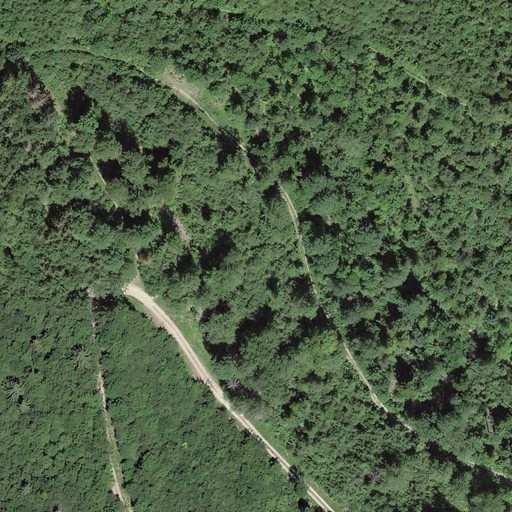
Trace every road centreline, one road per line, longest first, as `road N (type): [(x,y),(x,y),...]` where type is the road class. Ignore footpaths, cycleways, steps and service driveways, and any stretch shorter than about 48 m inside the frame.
road 1 (track): [(332,511),(267,447),(159,312),(126,287),(103,292),(90,322),(122,511)]
road 2 (track): [(511,482),(385,412),(317,302),(286,197),(165,83)]
road 3 (track): [(141,295),(117,211),(68,121),(22,64),(39,51),(73,49),(165,83)]
road 4 (track): [(511,122),(337,29),(208,10)]
